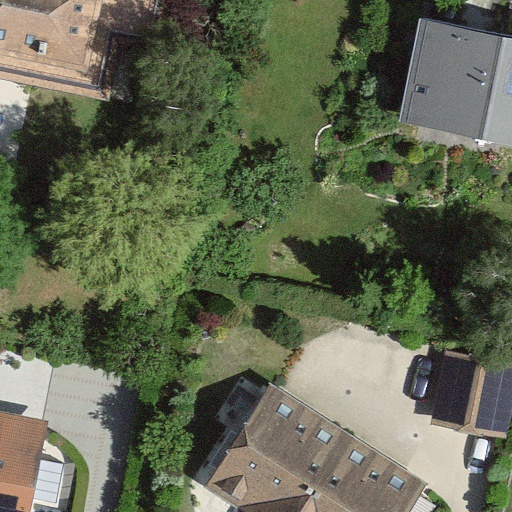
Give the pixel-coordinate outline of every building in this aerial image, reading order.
[(171,0),(0,0),(0,77),(106,99),(118,41),(161,49),(171,0)] [(511,38),(421,21),(401,124),(511,145),(511,38)] [(511,415),(511,363),(446,351),(432,424),(508,438),(511,415)] [(271,387),(206,488),(242,511),(409,511),(426,486),(271,387)] [(28,511),(44,424),(0,416),(0,511),(28,511)]
